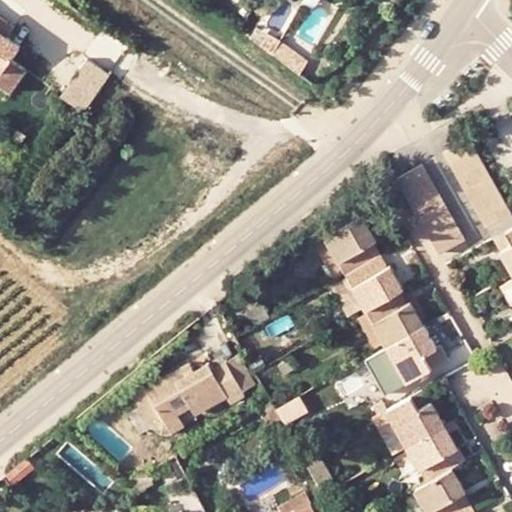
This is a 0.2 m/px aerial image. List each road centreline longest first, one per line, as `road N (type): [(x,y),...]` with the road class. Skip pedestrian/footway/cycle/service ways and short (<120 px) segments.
road 1 (tertiary): [(0,445),(392,97)]
road 2 (residential): [(473,229),(414,121),(392,97)]
